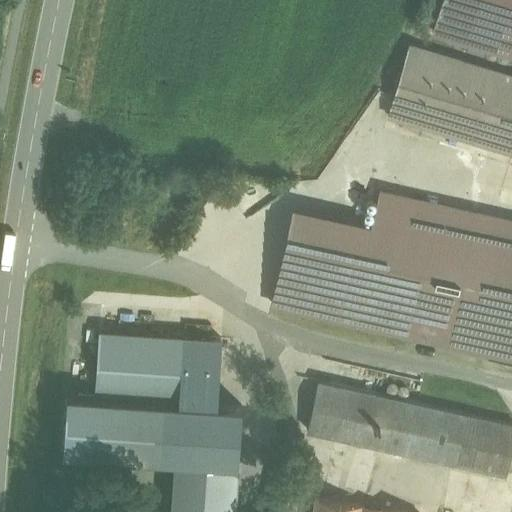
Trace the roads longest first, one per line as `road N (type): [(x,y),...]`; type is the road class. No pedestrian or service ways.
road 1 (residential): [(15,249),(190,274),(269,325),(326,345),(511,386)]
road 2 (primary): [(15,249),(60,0)]
road 3 (unknown): [(274,365),(244,511)]
road 4 (primary): [(0,379),(15,249)]
